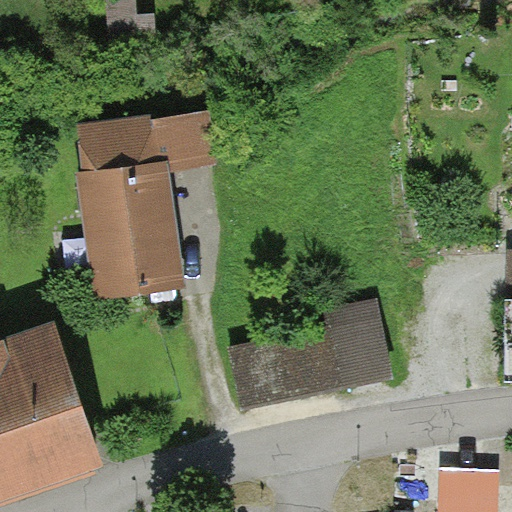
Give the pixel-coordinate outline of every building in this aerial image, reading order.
[(133,0),(110,3),(114,39),(158,34),(155,15),(138,17),(135,0),(133,0)] [(78,129),(85,176),(168,164),(170,176),(217,169),(209,114),(152,123),(151,118),(78,129)] [(85,176),(77,178),(96,305),(187,292),(170,176),(168,164),(85,176)] [(324,310),(327,329),(341,395),(395,384),(378,299),(324,310)] [(327,329),(229,349),(242,416),(341,395),(327,329)] [(55,331),(0,349),(0,510),(104,475),(55,331)]
